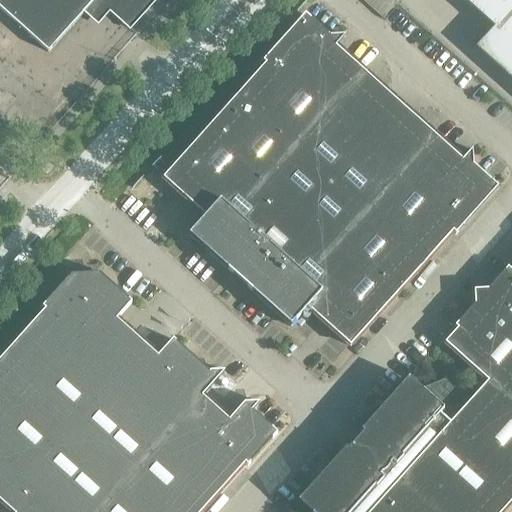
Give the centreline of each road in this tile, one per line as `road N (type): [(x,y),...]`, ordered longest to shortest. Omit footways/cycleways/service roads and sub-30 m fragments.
road 1 (unclassified): [(326,413),(69,185)]
road 2 (unclassified): [(326,413),(511,207)]
road 3 (unclassified): [(69,185),(238,0)]
road 4 (unclassified): [(511,149),(341,0)]
road 5 (unclassified): [(238,511),(326,413)]
